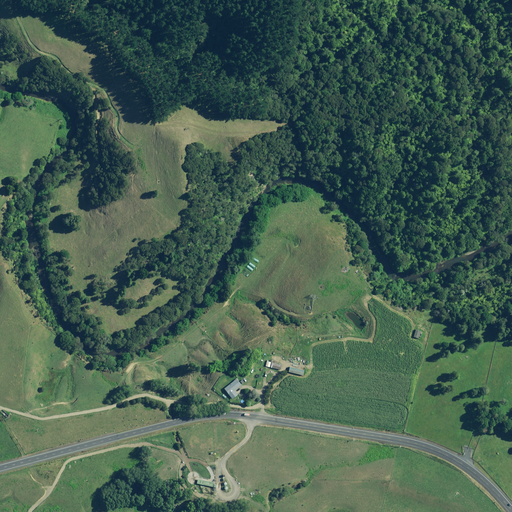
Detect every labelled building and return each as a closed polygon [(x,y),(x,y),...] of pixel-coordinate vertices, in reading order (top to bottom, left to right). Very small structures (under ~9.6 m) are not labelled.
[(423,332),(416,330),(414,337),(418,338),(419,337),(421,337),(423,332)] [(278,361),(272,360),(271,367),(281,369),(282,364),(277,363),(278,361)] [(305,370),(290,367),(289,372),(304,375),(305,370)] [(242,385),(237,379),(224,389),(232,399),(238,394),(235,390),(242,385)] [(217,483),(198,479),(197,484),(216,488),(217,483)]
